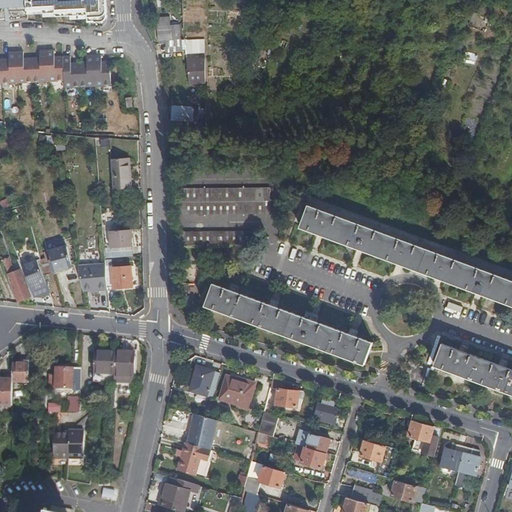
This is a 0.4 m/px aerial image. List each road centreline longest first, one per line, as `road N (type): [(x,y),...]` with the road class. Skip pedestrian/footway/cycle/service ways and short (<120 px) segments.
road 1 (residential): [(128,42),(142,51),(153,139),(162,333)]
road 2 (residential): [(359,394),(162,333)]
road 3 (tertiary): [(162,333),(129,511)]
road 4 (residential): [(504,435),(359,394)]
road 5 (residential): [(162,333),(31,319)]
road 6 (residential): [(128,42),(94,34),(0,35)]
road 7 (residential): [(326,511),(359,394)]
